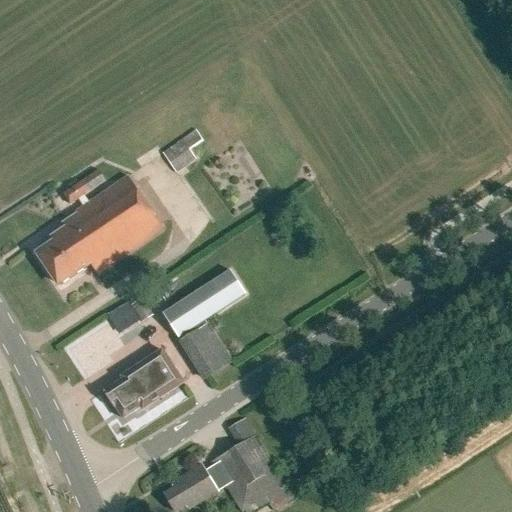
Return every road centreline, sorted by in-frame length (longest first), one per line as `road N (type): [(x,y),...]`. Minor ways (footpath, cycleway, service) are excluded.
road 1 (tertiary): [(84,488),(511,219)]
road 2 (secondary): [(84,488),(0,321)]
